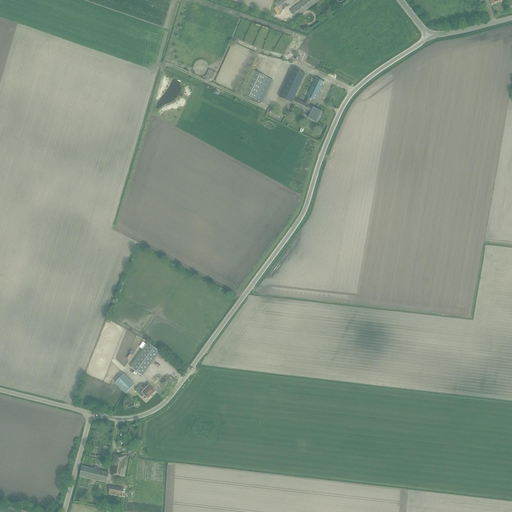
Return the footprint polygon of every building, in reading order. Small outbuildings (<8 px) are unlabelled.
[(281,10),(294,0),(278,0),(275,3),(281,10)] [(319,0),(303,0),(290,10),(295,18),(319,0)] [(310,113),(308,118),(317,122),(322,112),(308,105),(311,99),(307,97),(304,103),(294,98),(305,75),(293,69),(280,97),(292,103),(307,110),(306,112),(310,113)] [(267,77),(253,71),(243,94),(256,100),(267,77)] [(311,99),(315,101),(324,82),(316,78),(307,97),(311,99)] [(143,376),(158,356),(161,352),(148,343),(130,367),(143,376)] [(117,387),(128,397),(134,390),(137,387),(125,377),(117,387)] [(142,389),(144,391),(140,395),(142,397),(145,395),(148,399),(156,391),(149,385),(147,387),(144,384),(143,385),(141,383),(137,387),(140,390),(142,389)] [(128,456),(114,455),(111,475),(125,477),(128,456)] [(94,469),(82,466),(80,476),(106,482),(109,473),(98,470),(98,468),(94,467),(94,469)] [(110,486),(108,493),(122,496),(124,488),(110,486)]
